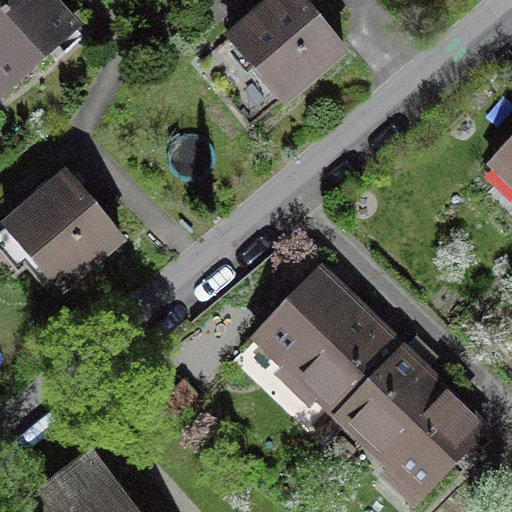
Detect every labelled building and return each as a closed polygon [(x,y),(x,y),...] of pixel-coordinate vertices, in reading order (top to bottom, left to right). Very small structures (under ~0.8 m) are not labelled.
[(0,0),(0,77),(10,89),(76,29),(50,0),(0,0)] [(230,36),(197,63),(250,126),(281,100),(283,103),(344,51),(318,19),(301,0),(277,0),(232,38),(230,36)] [(220,0),(230,11),(243,0),(220,0)] [(511,142),(500,155),(511,166),(511,142)] [(70,177),(7,228),(59,291),(121,239),(95,208),(70,177)] [(257,337),(340,416),(402,352),(360,312),(319,272),(257,337)] [(443,391),(402,352),(340,416),(423,496),(485,431),(443,391)] [(131,511),(93,461),(24,511),(131,511)]
